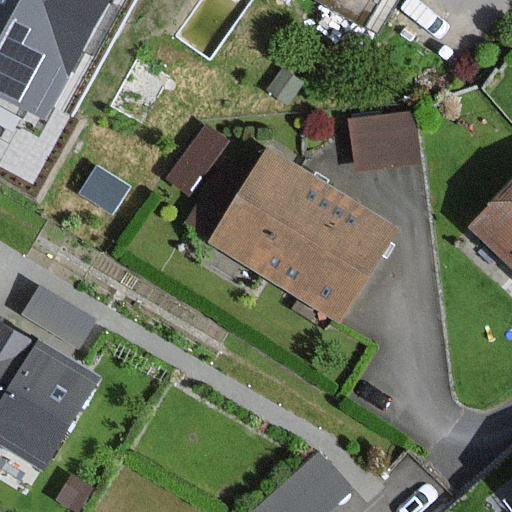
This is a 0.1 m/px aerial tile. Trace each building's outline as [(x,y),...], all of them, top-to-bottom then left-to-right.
[(101,0),(0,0),(0,87),(40,110),(101,0)] [(357,156),(423,149),(418,102),(352,109),(357,156)] [(309,178),(269,153),(216,239),(340,315),(393,229),(309,178)] [(511,185),(474,226),(511,261),(511,185)] [(39,343),(16,330),(0,320),(0,434),(45,461),(95,376),(67,360),(39,343)] [(332,511),(360,487),(323,447),(252,511),(332,511)]
